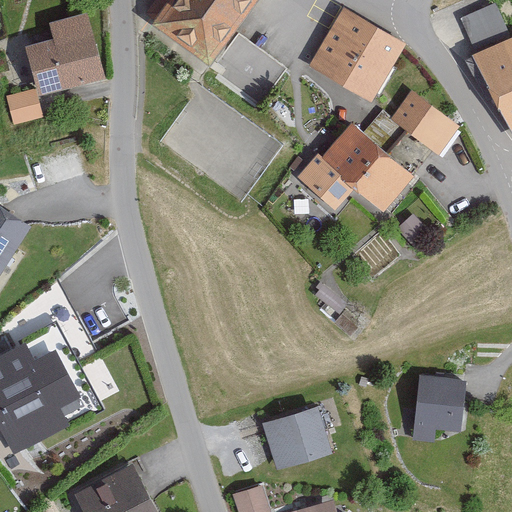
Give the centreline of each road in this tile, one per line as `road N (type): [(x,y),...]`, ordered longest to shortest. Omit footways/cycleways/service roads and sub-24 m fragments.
road 1 (unclassified): [(122,0),(123,193),(211,511)]
road 2 (residential): [(411,0),(415,31),(490,139)]
